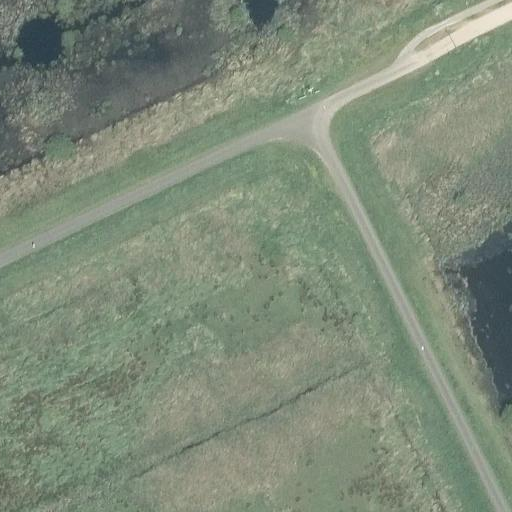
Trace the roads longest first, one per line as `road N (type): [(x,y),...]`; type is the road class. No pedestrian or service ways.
road 1 (unclassified): [(501,511),(306,115)]
road 2 (unclassified): [(306,115),(0,258)]
road 3 (track): [(511,16),(393,73)]
